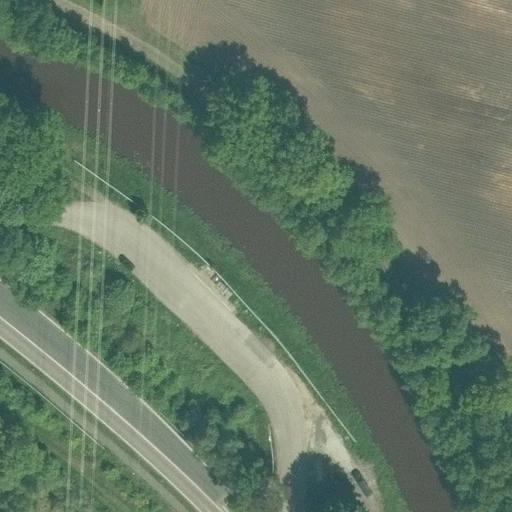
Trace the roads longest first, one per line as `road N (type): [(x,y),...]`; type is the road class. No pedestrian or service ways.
road 1 (unclassified): [(47,0),(101,21),(210,93),(302,171),(376,252),(434,335),(511,486)]
road 2 (primary): [(0,312),(217,511)]
road 3 (track): [(125,511),(0,408)]
